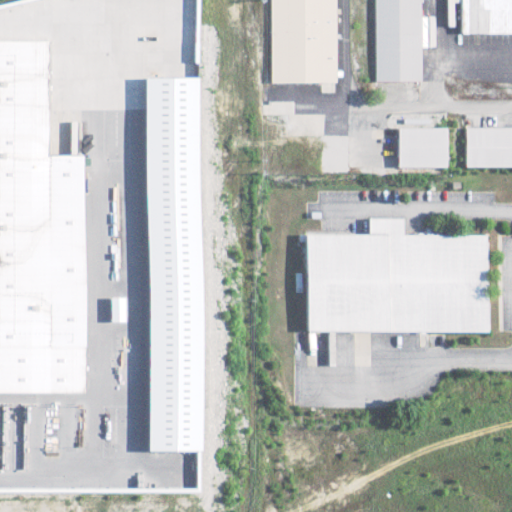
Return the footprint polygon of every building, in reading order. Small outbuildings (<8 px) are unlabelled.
[(267,0),(268,82),(333,82),(331,0),(267,0)] [(418,81),(418,0),(372,0),(373,81),(418,81)] [(458,33),(511,32),(511,0),(452,0),(453,1),(458,1),(458,33)] [(0,393),(76,394),(79,155),(41,154),(43,40),(0,39),(0,393)] [(141,451),(194,451),(194,77),(141,77),(141,451)] [(334,92),(334,81),(320,82),(320,92),(334,92)] [(511,126),(463,127),(463,167),(511,166),(511,126)] [(395,166),(443,166),(443,127),(395,127),(395,166)] [(303,330),(483,332),(484,235),(402,234),(402,218),(368,218),(368,234),(304,233),(303,330)]
